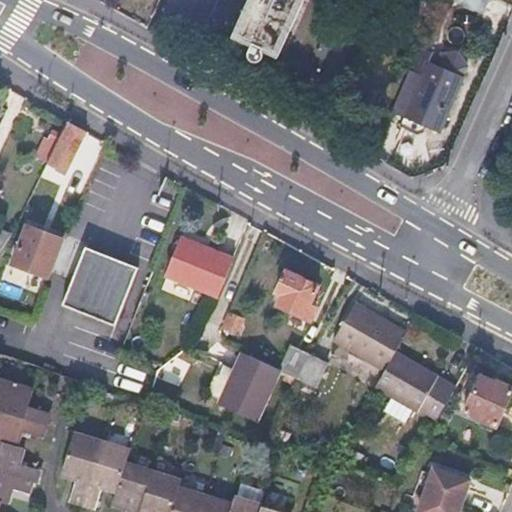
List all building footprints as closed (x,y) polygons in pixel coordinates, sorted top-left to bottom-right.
[(275,59),(301,0),(248,0),(230,39),(275,59)] [(414,31),(424,0),(404,0),(396,25),(414,31)] [(488,0),(454,0),(482,12),(488,0)] [(421,46),(396,100),(407,106),(398,127),(415,134),(422,131),(424,126),(437,131),(462,73),(462,68),(462,63),(459,58),(455,56),(450,54),(444,55),(440,57),(435,66),(426,63),(431,50),(421,46)] [(87,129),(69,120),(64,131),(50,161),(49,163),(66,172),(87,129)] [(37,155),(50,161),(64,131),(56,127),(52,135),(47,133),(37,155)] [(51,278),(66,238),(31,224),(15,265),(51,278)] [(0,238),(0,263),(14,235),(4,231),(0,238)] [(169,275),(220,297),(237,258),(186,236),(169,275)] [(62,306),(115,327),(138,269),(85,248),(62,306)] [(287,272),(272,303),(312,321),(319,308),(311,305),(319,287),(287,272)] [(337,341),(385,370),(407,332),(359,304),(337,341)] [(233,309),(226,326),(239,332),(246,314),(233,309)] [(284,371),(301,378),(311,354),(293,345),(281,369),(284,371)] [(385,370),(376,386),(393,397),(414,410),(436,423),(458,384),(398,348),(385,370)] [(261,422),(284,371),(281,369),(244,353),(237,368),(221,404),(261,422)] [(311,354),(301,378),(320,386),(330,362),(311,354)] [(211,400),(221,404),(237,368),(225,364),(221,373),(215,373),(209,388),(212,395),(211,400)] [(479,375),(463,413),(495,427),(511,388),(479,375)] [(0,511),(0,506),(2,500),(7,501),(11,486),(26,491),(30,478),(35,479),(39,466),(20,460),(24,447),(16,445),(21,430),(41,436),(50,410),(29,403),(33,388),(0,378),(0,511)] [(414,410),(393,397),(385,409),(406,422),(414,410)] [(434,429),(430,439),(456,451),(458,445),(447,440),(449,435),(434,429)] [(181,486),(183,479),(128,462),(132,450),(74,431),(61,471),(75,475),(68,496),(97,506),(104,485),(119,490),(115,503),(130,507),(127,511),(283,511),(238,497),(235,504),(181,486)] [(414,510),(418,511),(450,511),(464,476),(431,464),(414,510)]
